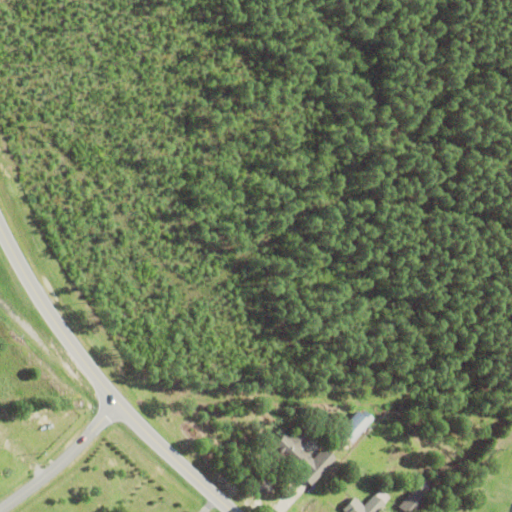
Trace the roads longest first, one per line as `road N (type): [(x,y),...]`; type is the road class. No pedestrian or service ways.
road 1 (tertiary): [(0,235),(35,299),(107,396),(229,511)]
road 2 (residential): [(107,396),(82,435),(0,504)]
